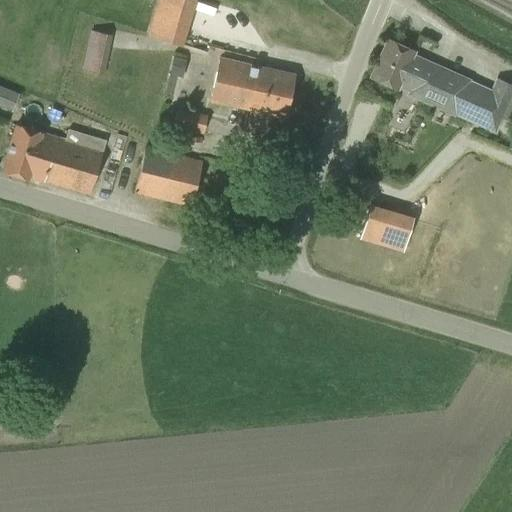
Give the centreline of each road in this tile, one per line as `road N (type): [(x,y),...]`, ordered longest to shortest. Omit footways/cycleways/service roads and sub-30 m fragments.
road 1 (unclassified): [(279,275),(383,0)]
road 2 (unclassified): [(279,275),(0,188)]
road 3 (unclassified): [(511,347),(279,275)]
